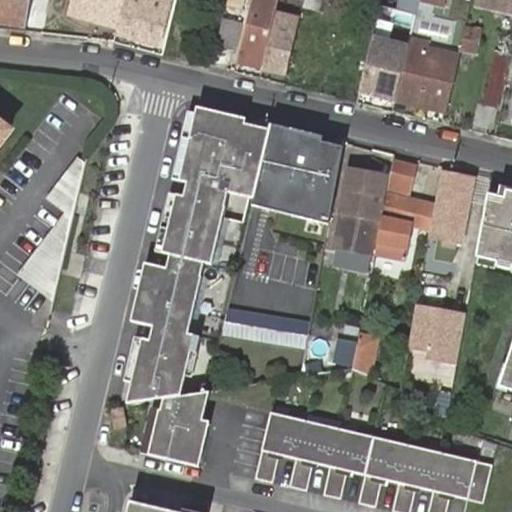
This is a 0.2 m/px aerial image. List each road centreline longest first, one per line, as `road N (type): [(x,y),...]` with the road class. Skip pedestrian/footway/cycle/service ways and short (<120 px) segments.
road 1 (residential): [(65,511),(165,76)]
road 2 (residential): [(165,76),(511,161)]
road 3 (residential): [(0,49),(165,76)]
